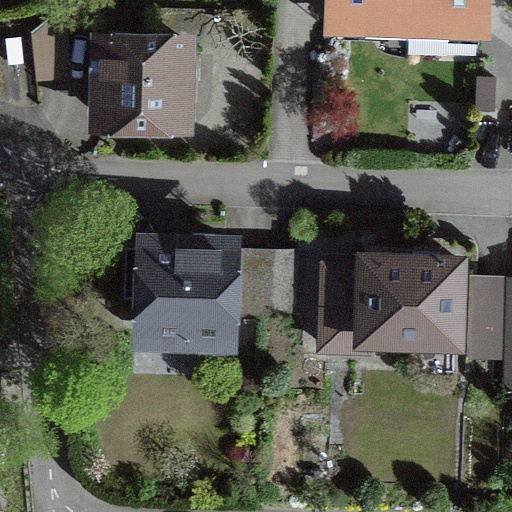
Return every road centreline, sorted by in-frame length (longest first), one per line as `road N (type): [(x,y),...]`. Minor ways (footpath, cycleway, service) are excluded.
road 1 (residential): [(38,162),(115,180),(511,199)]
road 2 (residential): [(53,511),(30,222),(38,162)]
